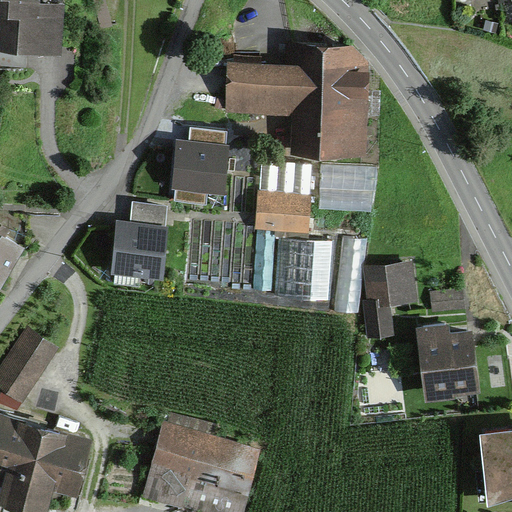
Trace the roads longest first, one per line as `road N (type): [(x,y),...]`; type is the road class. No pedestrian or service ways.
road 1 (residential): [(0,325),(148,134),(194,0)]
road 2 (residential): [(342,0),(425,104),(511,269)]
